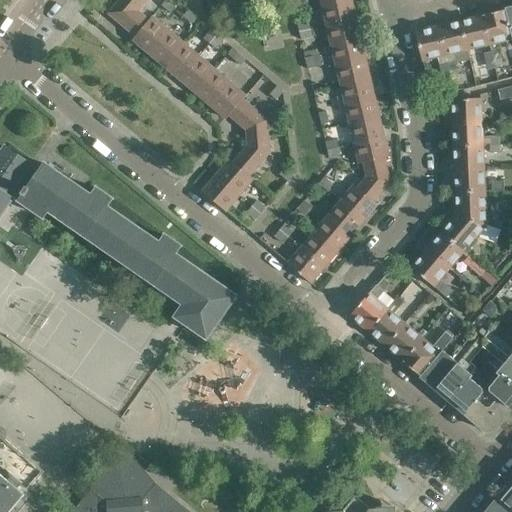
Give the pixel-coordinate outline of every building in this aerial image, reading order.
[(120,0),(109,14),(134,36),(148,20),(140,13),(141,12),(139,11),(148,0),(120,0)] [(168,0),(162,0),(159,3),(168,11),(174,5),(168,0)] [(318,0),(321,9),(350,2),(349,0),(318,0)] [(350,2),(321,9),(327,34),(356,27),(350,2)] [(195,16),(186,8),(180,15),(190,22),(195,16)] [(492,13),(481,16),(485,30),(488,46),(490,52),(492,61),(501,58),(499,49),(498,49),(497,44),(511,41),(505,10),(492,13)] [(148,20),(134,36),(132,39),(163,65),(182,43),(151,16),(148,20)] [(485,30),(481,16),(482,17),(460,22),(463,35),(467,51),(488,46),(485,30)] [(298,30),(309,28),(307,20),(296,22),(298,30)] [(460,22),(437,27),(447,71),(457,69),(453,54),(467,51),(463,35),(460,22)] [(356,27),(327,34),(334,61),(363,54),(356,27)] [(421,61),(422,60),(428,59),(429,60),(437,58),(440,73),(447,71),(437,27),(414,33),(421,61)] [(215,33),(209,28),(201,37),(208,42),(215,33)] [(309,28),(298,30),(299,38),(311,36),(309,28)] [(221,38),(215,33),(208,42),(214,47),(221,38)] [(182,43),(163,65),(179,79),(198,56),(182,43)] [(236,50),(230,56),(239,64),(245,57),(236,50)] [(492,61),(490,52),(482,54),(484,63),(492,61)] [(312,54),(304,57),(306,67),(314,65),(312,54)] [(363,54),(334,61),(341,89),(370,82),(363,54)] [(198,56),(179,79),(194,92),(213,69),(198,56)] [(263,73),(247,60),(243,65),(258,78),(263,73)] [(213,69),(194,92),(225,119),(229,115),(242,100),(245,96),(213,69)] [(457,69),(447,71),(449,78),(458,76),(457,69)] [(430,77),(428,84),(445,90),(447,83),(430,77)] [(370,82),(341,89),(347,115),(376,107),(370,82)] [(275,84),(268,93),(275,99),(282,90),(275,84)] [(511,85),(496,90),(499,101),(511,96),(511,85)] [(480,98),(451,99),(452,123),(482,122),(481,103),(480,103),(480,98)] [(242,100),(229,115),(246,130),(247,138),(267,136),(265,120),(242,100)] [(376,107),(347,115),(353,140),(382,133),(376,107)] [(325,109),(317,111),(320,123),(328,121),(325,109)] [(339,113),(331,114),(333,123),(341,121),(339,113)] [(482,122),(452,123),(453,147),(483,145),(489,145),(499,144),(498,136),(483,136),(482,122)] [(382,133),(353,140),(359,163),(364,162),(367,177),(389,182),(383,157),(388,156),(382,133)] [(248,145),(233,162),(249,176),(268,153),(267,136),(247,138),(248,145)] [(326,149),(337,147),(335,139),(325,141),(326,149)] [(499,144),(489,145),(489,153),(499,153),(499,144)] [(483,145),(453,147),(454,169),(485,168),(483,145)] [(0,214),(13,196),(9,193),(12,190),(21,197),(19,200),(32,209),(42,217),(44,214),(49,217),(174,303),(181,308),(175,317),(186,324),(205,337),(206,338),(235,295),(175,254),(180,246),(164,235),(158,242),(106,206),(111,199),(96,188),(90,195),(46,165),(44,163),(38,172),(28,166),(29,164),(5,147),(0,154),(0,214)] [(339,154),(337,147),(326,149),(327,157),(339,154)] [(229,159),(216,175),(239,195),(252,179),(249,176),(233,162),(229,159)] [(283,167),(278,173),(287,181),(293,174),(283,167)] [(485,168),(454,169),(455,192),(486,191),(500,191),(500,182),(485,182),(485,168)] [(216,175),(202,191),(225,211),(239,195),(216,175)] [(332,184),(324,177),(320,183),(327,190),(332,184)] [(354,185),(339,203),(362,222),(377,205),(373,201),(389,182),(367,177),(358,188),(354,185)] [(511,181),(500,182),(500,191),(511,190),(511,181)] [(486,191),(455,192),(456,215),(487,225),(486,191)] [(256,200),(251,206),(260,213),(265,207),(256,200)] [(303,200),(296,208),(302,214),(309,205),(303,200)] [(339,203),(320,225),(343,244),(362,222),(339,203)] [(251,206),(246,212),(255,220),(260,213),(251,206)] [(456,215),(441,233),(464,252),(465,251),(467,253),(477,241),(475,239),(487,225),(456,215)] [(494,218),(491,226),(501,229),(504,222),(494,218)] [(284,223),(279,230),(288,237),(293,231),(284,223)] [(320,225),(303,245),(326,264),(343,244),(320,225)] [(501,229),(491,226),(489,234),(498,237),(501,229)] [(279,230),(274,236),(283,244),(288,237),(279,230)] [(441,233),(426,250),(449,270),(464,252),(441,233)] [(303,245),(287,263),(310,283),(326,264),(303,245)] [(426,250),(412,268),(433,286),(447,298),(452,291),(440,280),(449,270),(426,250)] [(477,261),(469,254),(464,261),(470,268),(477,261)] [(382,278),(376,285),(383,290),(389,284),(382,278)] [(368,330),(391,303),(393,300),(383,290),(376,285),(368,294),(350,315),(368,330)] [(397,296),(393,300),(391,303),(398,308),(404,301),(397,296)] [(490,301),(482,310),(491,317),(496,313),(495,305),(490,301)] [(377,320),(368,330),(386,345),(395,335),(405,322),(394,313),(398,308),(391,303),(377,320)] [(395,335),(386,345),(403,359),(412,349),(422,336),(405,322),(395,335)] [(478,332),(484,336),(487,333),(480,328),(478,332)] [(483,337),(484,337),(495,346),(497,348),(503,341),(489,331),(483,337)] [(421,376),(441,351),(442,350),(452,338),(445,332),(434,345),(422,336),(412,349),(403,359),(402,360),(421,376)] [(465,352),(473,344),(478,338),(473,333),(460,347),(465,352)] [(495,346),(484,337),(482,340),(482,347),(490,353),(495,346)] [(482,340),(478,338),(473,344),(480,350),(482,347),(482,340)] [(497,348),(509,357),(511,359),(511,348),(503,341),(497,348)] [(457,363),(436,389),(450,401),(469,378),(477,369),(470,362),(473,358),(480,350),(473,344),(465,352),(457,363)] [(442,350),(441,351),(421,376),(436,389),(457,363),(465,352),(460,347),(459,346),(450,357),(442,350)] [(503,364),(497,371),(500,374),(511,384),(511,359),(509,357),(497,348),(495,346),(490,353),(503,364)] [(489,387),(489,389),(511,408),(511,407),(511,384),(500,374),(489,387)] [(469,378),(450,401),(465,414),(477,400),(482,393),(482,390),(482,389),(469,378)] [(477,400),(465,414),(485,431),(493,430),(511,408),(489,389),(482,390),(482,393),(477,400)] [(0,511),(9,511),(43,471),(0,435),(0,511)] [(188,511),(120,455),(73,511),(188,511)] [(511,483),(511,482),(499,497),(511,508),(511,483)] [(395,511),(395,506),(369,508),(354,497),(342,511),(326,511),(395,511)] [(511,511),(511,508),(499,497),(486,511),(511,511)]
